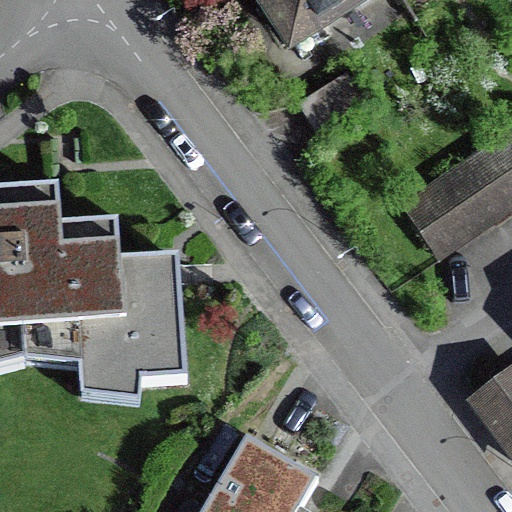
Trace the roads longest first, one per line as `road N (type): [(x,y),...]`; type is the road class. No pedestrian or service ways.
road 1 (residential): [(385,382),(92,0)]
road 2 (residential): [(483,511),(385,382)]
road 3 (residential): [(385,382),(511,301)]
